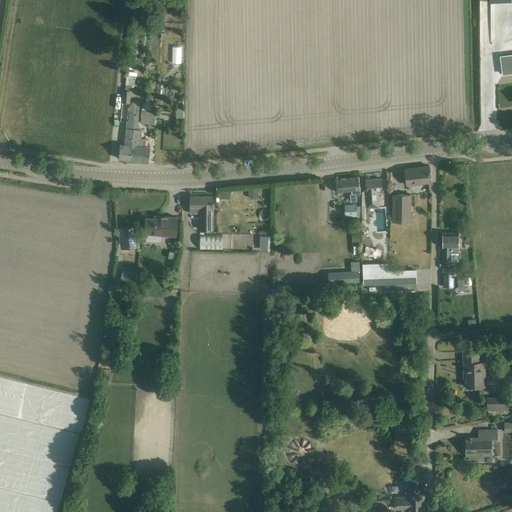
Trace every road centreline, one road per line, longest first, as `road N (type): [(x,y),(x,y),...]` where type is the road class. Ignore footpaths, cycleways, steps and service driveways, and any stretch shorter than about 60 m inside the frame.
road 1 (tertiary): [(433,149),(132,178),(0,161)]
road 2 (unclassified): [(435,511),(433,149)]
